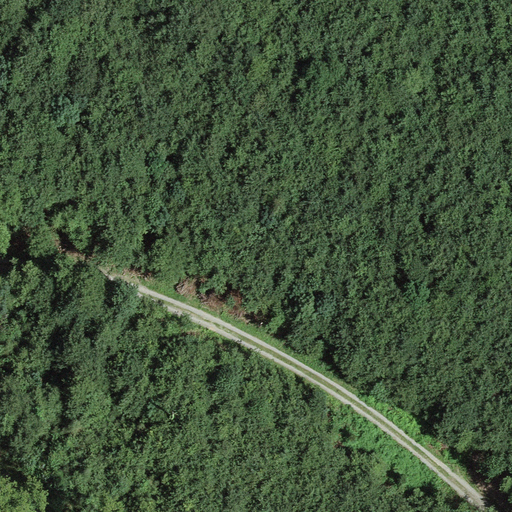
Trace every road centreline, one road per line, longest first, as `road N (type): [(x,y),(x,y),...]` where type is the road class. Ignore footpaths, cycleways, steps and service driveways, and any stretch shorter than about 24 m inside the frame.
road 1 (track): [(0,266),(61,272),(165,299),(261,346),(383,422),(494,511)]
road 2 (track): [(165,299),(395,136),(416,109),(457,0)]
